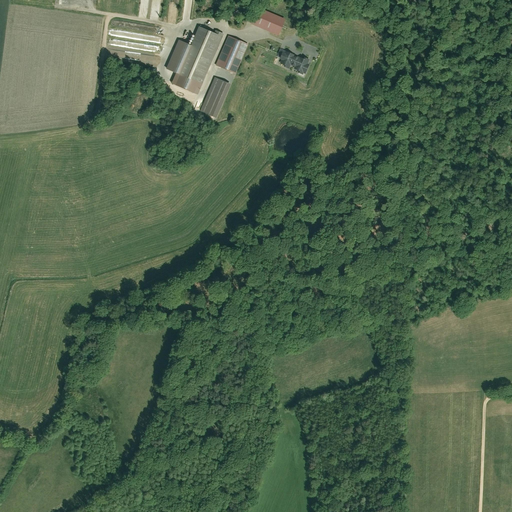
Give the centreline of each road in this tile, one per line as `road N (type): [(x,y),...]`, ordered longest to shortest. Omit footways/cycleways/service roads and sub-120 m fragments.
road 1 (track): [(413,0),(430,39),(433,74),(387,268)]
road 2 (track): [(240,306),(183,319),(88,320)]
road 3 (track): [(387,268),(240,306)]
